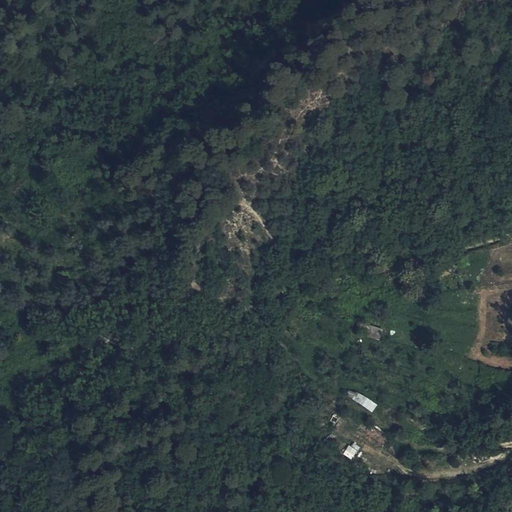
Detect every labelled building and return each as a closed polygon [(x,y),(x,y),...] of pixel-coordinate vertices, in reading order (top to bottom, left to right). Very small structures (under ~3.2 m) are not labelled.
[(441,121),(447,128),(455,122),(449,115),(441,121)] [(75,277),(75,267),(66,267),(66,278),(75,277)] [(365,315),(357,315),(356,325),(365,326),(365,315)] [(232,343),(223,336),(215,344),(222,352),(232,343)] [(358,393),(356,399),(374,407),(376,401),(358,393)]
